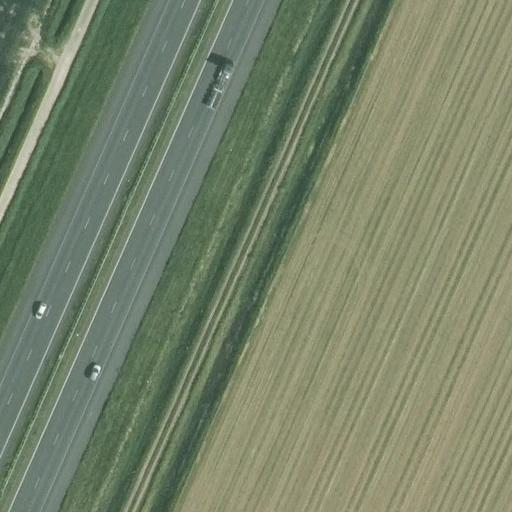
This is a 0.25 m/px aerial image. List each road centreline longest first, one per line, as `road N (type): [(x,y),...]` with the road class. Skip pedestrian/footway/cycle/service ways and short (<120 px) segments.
road 1 (motorway): [(24,511),(248,0)]
road 2 (motorway): [(185,0),(0,423)]
road 3 (unclassified): [(0,210),(63,64)]
